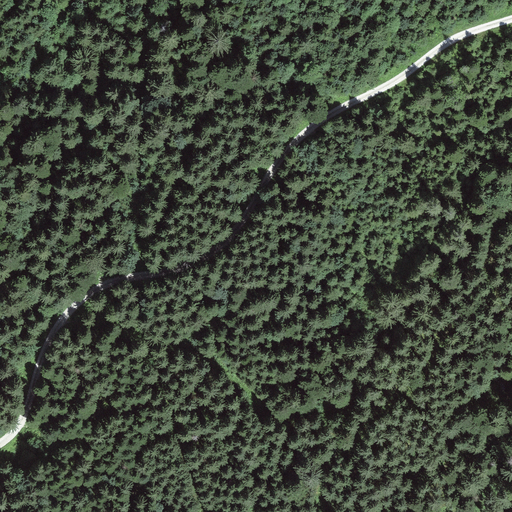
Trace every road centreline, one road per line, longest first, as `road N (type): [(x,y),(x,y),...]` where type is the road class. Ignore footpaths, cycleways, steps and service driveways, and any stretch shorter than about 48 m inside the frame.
road 1 (track): [(511,17),(456,36),(299,135),(268,170),(238,230),(203,260),(117,278),(78,300),(45,344),(19,426),(0,444)]
road 2 (track): [(0,119),(70,0)]
